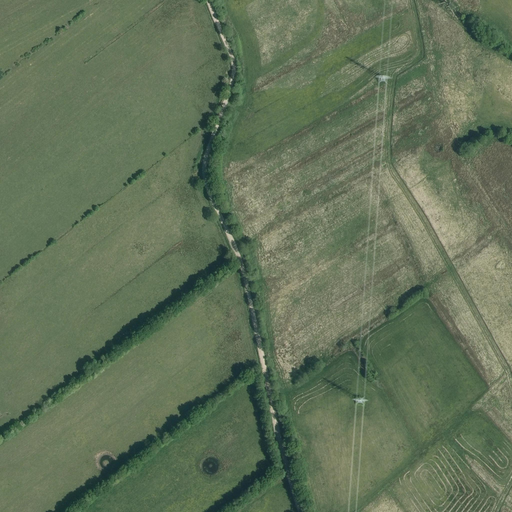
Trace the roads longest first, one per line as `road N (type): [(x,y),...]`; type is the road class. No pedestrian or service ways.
road 1 (track): [(208,0),(234,64),(203,176),(243,270),(300,511)]
road 2 (track): [(409,0),(420,55),(392,77),(386,159),(511,385)]
